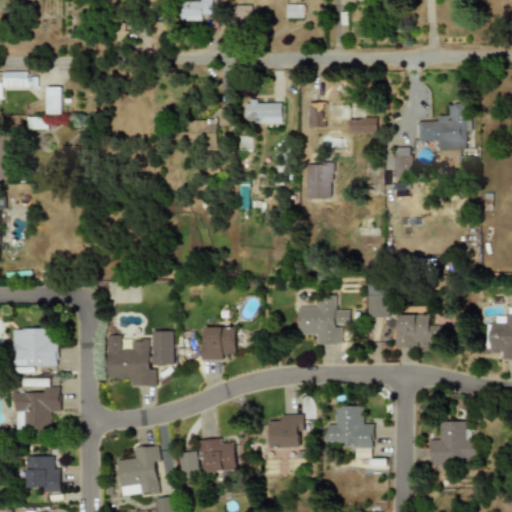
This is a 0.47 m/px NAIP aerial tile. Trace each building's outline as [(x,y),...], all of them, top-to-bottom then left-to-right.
[(202,21),(202,15),(212,14),(211,0),(200,0),(200,1),(180,2),(181,21),(202,21)] [(303,2),(286,2),(286,18),(303,18),(303,2)] [(234,27),(254,26),(253,5),(233,6),(234,27)] [(60,114),(59,87),(45,87),(46,114),(60,114)] [(281,124),(281,102),(245,102),(245,123),(281,124)] [(325,119),(325,103),(309,102),(308,118),(325,119)] [(467,150),(466,131),(471,131),(471,115),(465,115),(465,104),(448,104),(448,116),(438,116),(438,121),(418,122),(419,141),(438,141),(438,150),(467,150)] [(219,108),(219,126),(231,126),(232,109),(219,108)] [(376,132),(376,118),(348,118),(349,133),(376,132)] [(216,145),(215,120),(189,121),(190,146),(216,145)] [(0,179),(9,179),(9,139),(0,139),(0,179)] [(412,177),(411,147),(395,148),(395,177),(412,177)] [(331,199),(332,165),(306,164),(306,198),(331,199)] [(248,185),(238,184),(237,209),(248,209),(248,185)] [(388,317),(387,283),(366,283),(367,317),(388,317)] [(297,307),(298,335),(316,334),(316,344),(341,343),(340,325),(349,325),(349,310),(334,310),(334,297),(315,298),(316,307),(297,307)] [(442,325),(429,325),(429,315),(396,315),(396,348),(428,348),(428,342),(442,342),(442,325)] [(511,359),(511,318),(490,318),(489,352),(501,353),(501,359),(511,359)] [(235,355),(235,327),(204,327),(204,343),(200,343),(201,360),(227,359),(227,355),(235,355)] [(12,330),(48,329),(48,330),(49,330),(50,337),(49,338),(49,340),(57,341),(56,366),(13,366),(12,330)] [(152,332),(153,365),(174,365),(173,331),(152,332)] [(156,385),(156,369),(150,369),(149,341),(132,341),(132,349),(121,349),(121,335),(107,335),(107,379),(130,379),(130,386),(156,385)] [(59,386),(43,387),(43,392),(11,392),(11,402),(13,402),(13,410),(15,411),(15,430),(50,429),(50,411),(60,411),(60,402),(59,402),(59,386)] [(362,407),(335,406),(335,424),(326,424),(325,444),(355,444),(355,458),(371,458),(372,423),(362,423),(362,407)] [(303,448),(302,416),(263,417),(264,449),(303,448)] [(470,423),(439,422),(439,440),(429,440),(429,464),(446,464),(446,459),(475,459),(476,439),(469,439),(470,423)] [(236,471),(235,443),(221,443),(221,439),(202,439),(203,472),(236,471)] [(118,460),(121,496),(158,492),(155,462),(160,461),(158,446),(133,448),(134,459),(118,460)] [(181,452),(181,473),(199,472),(198,451),(181,452)] [(59,469),(54,469),(53,456),(27,457),(27,491),(60,490),(59,469)] [(156,498),(156,511),(173,511),(173,497),(156,498)]
